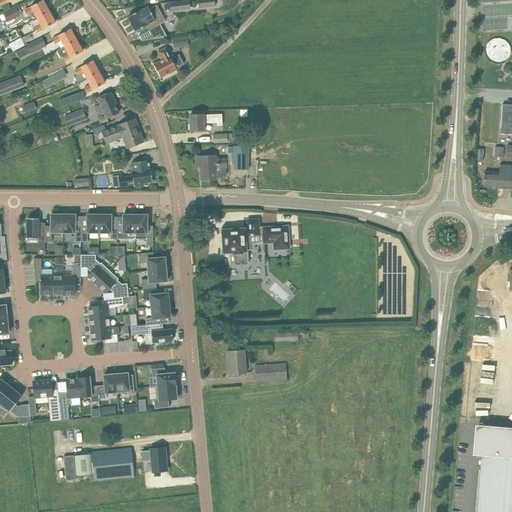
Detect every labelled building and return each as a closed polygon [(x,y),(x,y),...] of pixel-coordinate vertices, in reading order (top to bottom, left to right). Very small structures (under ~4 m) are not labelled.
[(33,11),(37,18),(49,11),(42,0),(31,6),(31,7),(25,10),(27,14),(33,11)] [(188,0),(187,0),(171,2),(172,11),(190,9),(188,0)] [(141,10),(128,16),(136,31),(147,25),(154,39),(167,37),(160,24),(165,21),(157,5),(149,9),(148,7),(141,11),(141,10)] [(5,21),(18,17),(14,8),(2,12),(5,21)] [(49,11),(37,18),(40,24),(34,27),(37,32),(43,29),(55,23),(49,11)] [(61,40),(65,46),(76,40),(70,29),(58,35),(59,35),(52,39),(55,43),(61,40)] [(173,38),(174,48),(189,46),(187,36),(173,38)] [(46,46),(41,37),(26,45),(31,54),(46,46)] [(10,43),(13,51),(25,45),(21,38),(10,43)] [(488,38),(486,55),(507,58),(509,41),(488,38)] [(65,46),(57,51),(60,58),(62,57),(65,61),(71,57),(71,58),(83,51),(76,40),(65,46)] [(155,65),(161,77),(177,69),(176,68),(184,64),(179,54),(171,59),(167,49),(160,52),(164,60),(155,65)] [(77,83),(87,78),(99,72),(92,60),(80,67),(81,67),(74,70),(77,75),(74,76),(77,83)] [(506,64),(503,67),(504,71),(507,73),(510,73),(511,70),(511,66),(509,64),(506,64)] [(99,72),(87,78),(90,84),(84,88),(87,93),(93,89),(93,90),(105,83),(99,72)] [(0,81),(0,95),(25,86),(20,74),(0,81)] [(51,76),(42,81),(46,87),(54,82),(51,76)] [(100,104),(95,107),(99,115),(104,112),(107,118),(119,113),(115,105),(117,104),(111,92),(98,98),(100,104)] [(70,97),(59,100),(61,106),(69,103),(72,103),(70,97)] [(22,112),(34,109),(32,101),(20,105),(22,112)] [(511,104),(502,104),(500,134),(511,134),(511,104)] [(65,116),(68,126),(87,120),(84,109),(65,116)] [(190,115),(191,131),(204,130),(204,122),(213,122),(217,122),(217,125),(222,125),(222,114),(204,115),(204,114),(190,115)] [(119,126),(122,134),(127,148),(143,141),(140,132),(138,133),(133,120),(119,125),(119,126)] [(119,135),(122,134),(119,126),(103,132),(107,143),(120,138),(119,135)] [(214,135),(214,144),(228,143),(228,134),(214,135)] [(234,146),(234,169),(248,169),(248,146),(234,146)] [(493,157),(502,157),(503,147),(494,147),(493,157)] [(124,149),(110,152),(112,158),(126,155),(124,149)] [(196,157),(196,167),(201,166),(202,180),(216,179),(216,178),(221,177),(221,175),(226,175),(226,159),(216,159),(215,156),(196,157)] [(120,186),(135,184),(135,187),(144,185),(143,183),(152,182),(149,160),(132,163),(133,171),(132,171),(133,176),(119,178),(120,186)] [(483,187),(511,188),(511,165),(500,165),(500,173),(484,172),(483,187)] [(74,179),(75,187),(90,186),(89,178),(74,179)] [(45,241),(45,242),(52,242),(51,233),(63,232),(63,214),(51,214),(51,226),(45,226),(45,232),(45,241)] [(63,214),(63,232),(74,232),(74,241),(81,241),(81,226),(75,226),(75,214),(63,214)] [(81,226),(81,241),(88,241),(88,233),(99,233),(99,215),(87,214),(87,226),(81,226)] [(99,215),(99,233),(110,233),(110,239),(117,239),(117,226),(111,226),(111,215),(99,215)] [(117,226),(117,239),(127,239),(135,239),(135,215),(123,215),(123,217),(123,226),(117,226)] [(135,215),(135,239),(146,239),(146,238),(153,238),(153,226),(147,226),(147,215),(135,215)] [(25,224),(25,232),(27,232),(27,241),(45,241),(45,231),(39,231),(39,218),(27,218),(27,224),(25,224)] [(222,228),(220,230),(220,232),(222,234),(223,234),(224,248),(223,248),(221,250),(221,253),(223,254),(226,254),(228,253),(228,252),(233,252),(233,263),(235,265),(246,264),(247,263),(247,250),(254,250),(254,243),(260,243),(259,240),(264,240),(265,259),(290,258),(288,226),(263,227),(263,228),(259,228),(258,219),(248,220),(248,230),(244,230),(244,229),(237,230),(237,229),(235,227),(232,227),(231,229),(231,230),(226,230),(226,229),(224,228),(222,228)] [(107,253),(123,254),(123,246),(107,246),(107,253)] [(153,252),(139,253),(140,263),(146,262),(147,271),(166,269),(165,256),(154,258),(153,252)] [(81,263),(81,267),(86,267),(92,272),(88,276),(96,284),(110,271),(101,262),(100,263),(95,259),(95,255),(81,255),(81,263)] [(41,258),(33,258),(36,282),(41,282),(41,294),(52,294),(52,275),(41,276),(41,258)] [(63,275),(63,294),(75,294),(75,281),(81,281),(81,267),(81,263),(73,263),(71,275),(63,275)] [(166,269),(147,271),(148,279),(142,280),(143,288),(156,287),(156,283),(168,282),(166,269)] [(110,271),(96,284),(105,293),(109,288),(113,292),(114,298),(123,297),(128,297),(127,283),(122,284),(117,280),(118,279),(110,271)] [(52,275),(52,294),(63,294),(63,275),(52,275)] [(156,287),(143,288),(144,299),(150,298),(151,307),(159,306),(169,305),(168,297),(168,293),(157,294),(156,287)] [(89,306),(90,318),(109,316),(108,308),(110,308),(123,305),(123,304),(123,299),(123,297),(114,298),(102,299),(102,305),(89,306)] [(147,318),(145,318),(146,326),(160,324),(160,318),(170,317),(169,305),(159,306),(151,307),(146,307),(147,318)] [(109,316),(90,318),(91,329),(110,327),(109,316)] [(0,334),(9,333),(7,320),(0,320),(0,334)] [(146,326),(132,327),(132,334),(145,333),(146,344),(154,343),(162,342),(162,341),(172,340),(171,329),(162,330),(161,324),(160,324),(146,326)] [(110,327),(91,329),(92,340),(105,339),(105,343),(118,342),(117,334),(119,334),(118,326),(110,327)] [(299,330),(275,331),(275,342),(299,341),(299,339),(299,330)] [(0,364),(12,364),(11,351),(4,352),(4,350),(0,350),(0,364)] [(228,351),(229,374),(246,373),(244,350),(228,351)] [(256,365),(257,382),(287,380),(286,363),(256,365)] [(164,368),(151,369),(152,377),(157,376),(158,386),(176,385),(177,384),(176,372),(173,372),(172,371),(165,372),(165,368),(164,368)] [(127,373),(116,374),(117,391),(129,390),(129,393),(134,393),(133,387),(132,375),(127,376),(127,373)] [(117,391),(116,374),(104,375),(105,385),(97,386),(98,398),(106,397),(105,392),(117,391)] [(89,377),(78,378),(78,379),(79,396),(91,395),(92,401),(99,401),(98,398),(97,386),(90,387),(89,377)] [(0,400),(11,387),(0,378),(0,400)] [(68,392),(58,393),(60,420),(68,419),(67,404),(71,403),(71,401),(71,399),(70,397),(79,396),(78,379),(75,379),(75,380),(74,380),(73,379),(66,380),(68,392)] [(51,380),(33,381),(34,397),(48,396),(51,420),(60,420),(58,393),(58,390),(52,390),(51,381),(51,380)] [(157,399),(154,400),(155,408),(169,407),(168,399),(177,398),(176,385),(158,386),(156,386),(157,399)] [(11,387),(0,400),(0,406),(7,410),(8,410),(10,411),(10,410),(17,416),(22,415),(23,416),(30,416),(29,404),(21,405),(17,406),(15,404),(22,396),(11,387)] [(475,424),(473,455),(481,455),(476,511),(511,511),(511,427),(484,425),(475,424)] [(151,451),(142,452),(143,460),(151,459),(153,472),(166,470),(164,447),(150,449),(151,451)] [(91,452),(94,480),(134,476),(131,448),(91,452)] [(74,455),(63,456),(66,480),(76,479),(74,455)] [(78,477),(93,475),(91,455),(75,457),(78,477)]
